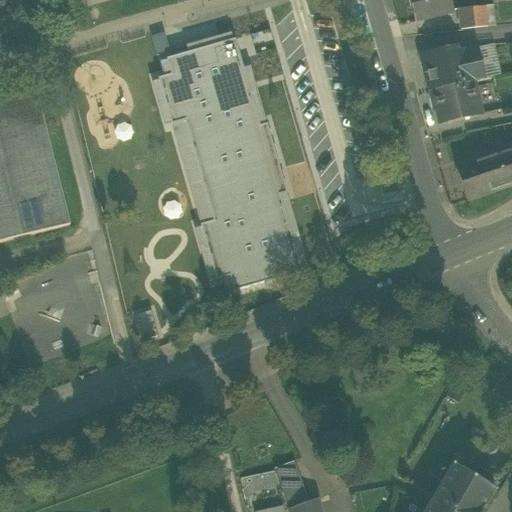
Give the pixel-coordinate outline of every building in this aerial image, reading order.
[(10,0),(13,10),(40,3),(39,0),(10,0)] [(409,0),(415,20),(453,10),(449,0),(409,0)] [(458,10),(460,29),(487,27),(485,7),(458,10)] [(494,7),(485,7),(487,27),(496,26),(494,7)] [(166,60),(171,58),(164,33),(152,36),(160,62),(166,61),(166,60)] [(185,48),(187,54),(233,40),(231,34),(185,48)] [(164,77),(157,79),(158,81),(170,123),(171,125),(183,121),(213,222),(200,225),(200,228),(215,278),(216,281),(222,279),(228,277),(232,291),(233,292),(263,283),(280,279),(302,273),(300,268),(279,196),(285,194),(286,194),(266,125),(259,127),(243,70),(234,40),(233,40),(187,54),(171,58),(166,60),(166,61),(170,75),(164,77)] [(493,45),(476,49),(483,80),(501,76),(493,45)] [(473,82),(483,80),(476,49),(456,53),(455,49),(421,56),(425,74),(426,74),(430,92),(473,82)] [(160,62),(164,77),(170,75),(166,61),(160,62)] [(249,68),(243,70),(259,127),(266,125),(249,68)] [(151,83),(164,126),(170,123),(158,81),(151,83)] [(434,99),(439,124),(481,115),(473,82),(430,92),(432,100),(434,99)] [(0,246),(69,229),(36,95),(0,104),(0,246)] [(183,121),(171,125),(200,225),(213,222),(183,121)] [(511,150),(455,169),(466,200),(511,184),(511,150)] [(300,268),(306,266),(285,194),(279,196),(300,268)] [(194,230),(209,280),(215,278),(200,228),(194,230)] [(222,279),(226,293),(232,291),(228,277),(222,279)] [(263,283),(265,290),(282,285),(280,279),(263,283)] [(150,311),(136,315),(143,341),(158,337),(150,311)] [(454,383),(445,398),(459,405),(467,390),(454,383)] [(274,470),(289,511),(309,504),(293,462),(274,470)] [(481,511),(494,490),(452,465),(425,511),(481,511)] [(289,511),(321,511),(318,500),(309,504),(289,511)]
